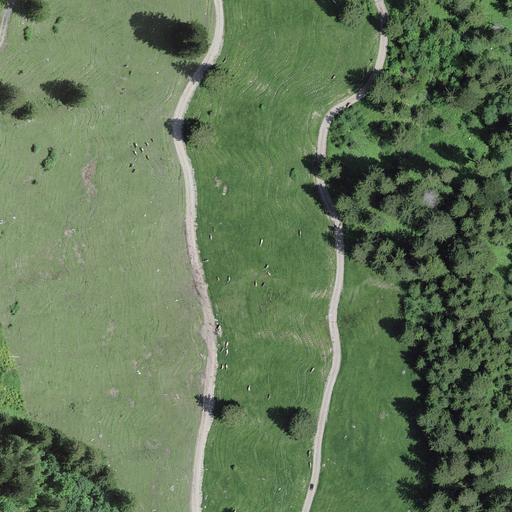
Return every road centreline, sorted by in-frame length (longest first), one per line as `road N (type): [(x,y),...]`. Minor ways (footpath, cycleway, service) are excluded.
road 1 (track): [(303,511),(336,358),(329,318),(339,246),(320,168),(323,131),(374,72),(383,29),(377,0)]
road 2 (track): [(216,0),(216,45),(174,132),(210,348),(195,511)]
